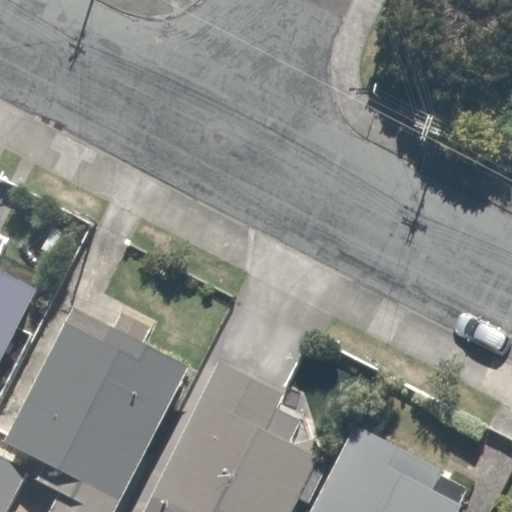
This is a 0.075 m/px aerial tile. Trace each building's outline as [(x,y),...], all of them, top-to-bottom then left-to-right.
[(0,384),(44,296),(0,273),(0,265),(11,245),(8,244),(10,239),(0,233),(0,384)] [(119,334),(80,313),(10,448),(52,470),(44,487),(65,499),(58,511),(123,511),(196,372),(149,348),(157,333),(127,319),(119,334)] [(291,401),(224,368),(152,511),(301,511),(305,504),(314,508),(331,475),(321,443),(299,451),(295,449),(307,426),(284,414),(291,401)] [(450,477),(361,432),(320,511),(468,511),(466,510),(475,494),(448,480),(450,477)] [(0,511),(11,511),(32,474),(0,457),(0,511)]
